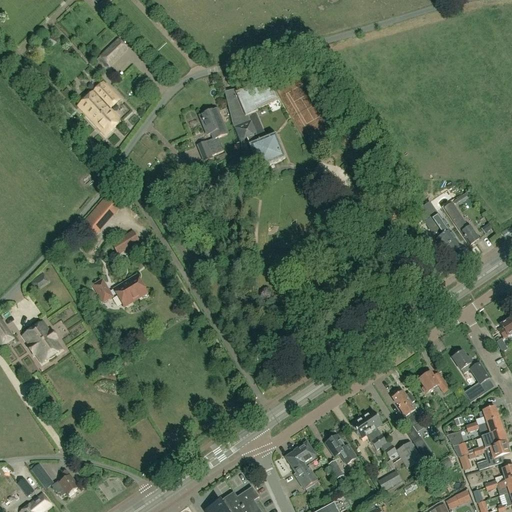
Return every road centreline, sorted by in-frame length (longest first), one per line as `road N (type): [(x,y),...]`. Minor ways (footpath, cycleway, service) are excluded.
road 1 (unclassified): [(0,304),(89,209),(185,81),(461,0)]
road 2 (tertiary): [(252,433),(511,256)]
road 3 (residential): [(260,450),(465,311)]
road 4 (track): [(147,232),(266,423)]
road 5 (unclassified): [(0,461),(79,460),(137,478),(153,498)]
